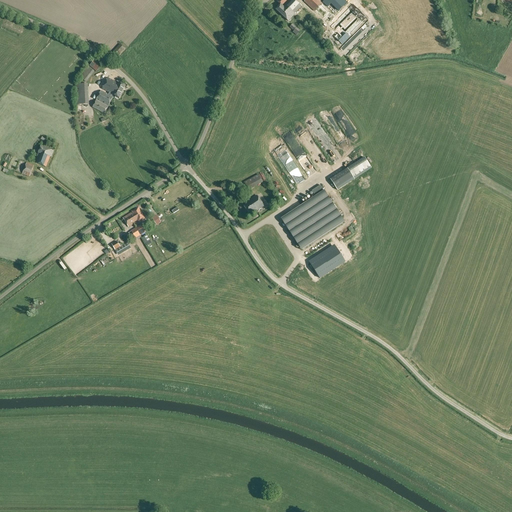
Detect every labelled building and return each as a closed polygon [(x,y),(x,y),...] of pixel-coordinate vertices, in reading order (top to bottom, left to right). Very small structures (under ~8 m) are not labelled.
[(290,22),(291,20),(291,19),(295,14),(294,14),(302,6),(295,0),(278,0),(277,1),(280,4),(275,9),(288,21),(290,22)] [(318,0),(305,0),(304,2),(314,11),(322,3),(318,0)] [(320,0),(335,15),(347,3),(344,0),(320,0)] [(342,45),(368,19),(352,4),(330,26),(337,34),(334,37),(342,45)] [(296,36),(300,31),(292,24),(289,27),(294,31),(292,32),(296,36)] [(352,39),(343,47),(349,53),(358,45),(352,39)] [(356,59),(369,48),(365,43),(352,55),(356,59)] [(115,60),(125,49),(120,44),(110,55),(115,60)] [(97,72),(102,65),(94,59),(89,66),(97,72)] [(86,82),(94,71),(87,66),(79,77),(86,82)] [(116,82),(108,78),(102,89),(109,93),(108,94),(101,90),(92,107),(104,114),(113,97),(112,96),(113,95),(115,96),(114,97),(118,99),(119,98),(125,86),(116,81),(116,82)] [(76,105),(89,104),(88,84),(75,85),(76,105)] [(327,120),(321,123),(335,147),(341,144),(327,120)] [(341,144),(336,147),(341,154),(346,150),(341,144)] [(51,157),(54,151),(41,146),(38,153),(39,153),(37,158),(36,162),(46,166),(50,157),(51,157)] [(29,177),(34,165),(26,163),(22,174),(29,177)] [(245,180),(249,188),(263,180),(259,173),(245,180)] [(345,222),(320,185),(312,191),(315,196),(281,219),(301,250),(345,222)] [(257,210),(264,206),(257,195),(251,199),(251,200),(243,206),(249,214),(256,209),(257,210)] [(139,222),(145,218),(138,208),(132,212),(123,218),(128,227),(134,223),(137,227),(131,231),(129,233),(133,239),(135,238),(145,232),(141,225),(138,226),(136,222),(138,221),(139,222)] [(115,250),(120,247),(117,241),(111,244),(115,250)] [(334,243),(310,259),(320,273),(344,257),(334,243)]
